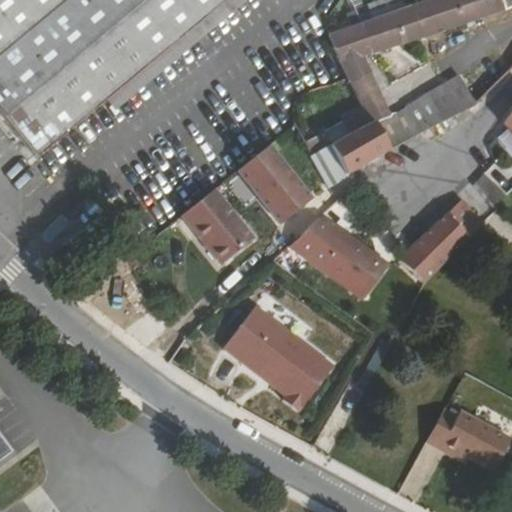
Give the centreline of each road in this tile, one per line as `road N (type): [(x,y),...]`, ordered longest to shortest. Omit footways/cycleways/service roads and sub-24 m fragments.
road 1 (tertiary): [(368,511),(196,419),(0,256)]
road 2 (unknown): [(31,210),(297,0)]
road 3 (residential): [(423,205),(511,91)]
